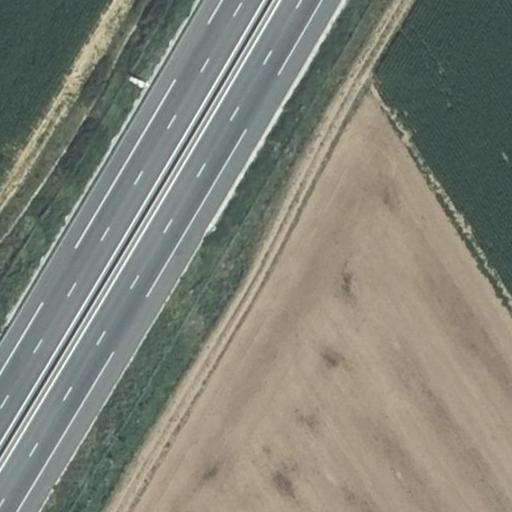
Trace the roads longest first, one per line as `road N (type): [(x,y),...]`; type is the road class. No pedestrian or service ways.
road 1 (track): [(121,511),(407,0)]
road 2 (motorway): [(0,487),(291,0)]
road 3 (motorway): [(232,0),(0,390)]
road 4 (track): [(0,199),(125,0)]
